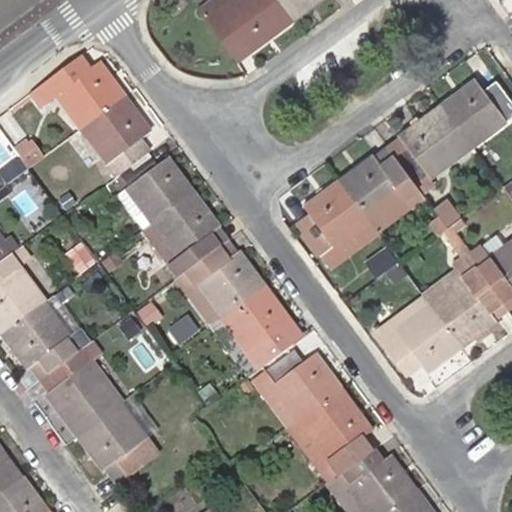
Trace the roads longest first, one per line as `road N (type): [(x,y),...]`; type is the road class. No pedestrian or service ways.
road 1 (residential): [(502,24),(250,203)]
road 2 (residential): [(418,428),(250,203)]
road 3 (residential): [(192,126),(367,0)]
road 4 (residential): [(100,511),(0,375)]
road 5 (residential): [(192,126),(101,4)]
road 6 (residential): [(0,79),(101,4)]
